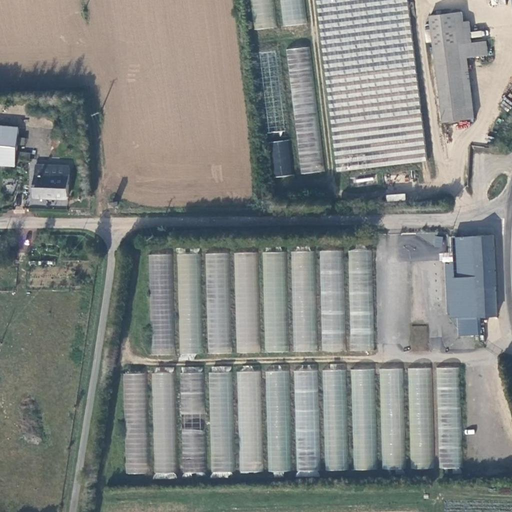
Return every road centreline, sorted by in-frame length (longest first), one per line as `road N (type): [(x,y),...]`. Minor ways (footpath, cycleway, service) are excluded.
road 1 (unclassified): [(119,223),(511,221)]
road 2 (unclassified): [(74,511),(119,223)]
road 3 (track): [(420,0),(441,168),(467,221)]
road 4 (unknown): [(424,221),(441,342),(466,350),(511,343)]
